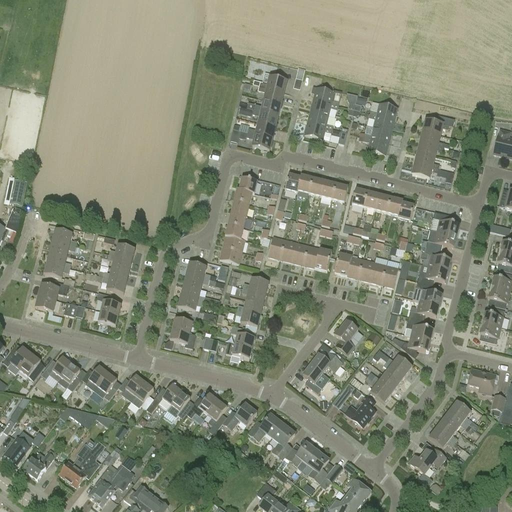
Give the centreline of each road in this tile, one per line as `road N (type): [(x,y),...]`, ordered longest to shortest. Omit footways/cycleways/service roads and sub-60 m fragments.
road 1 (residential): [(139,359),(166,249),(206,236),(237,152),(279,162),(287,154),(480,202)]
road 2 (residential): [(480,202),(445,350)]
road 3 (residential): [(139,359),(0,324)]
road 4 (residential): [(372,469),(434,387),(445,350)]
road 5 (residential): [(272,396),(139,359)]
road 6 (residential): [(372,469),(272,396)]
